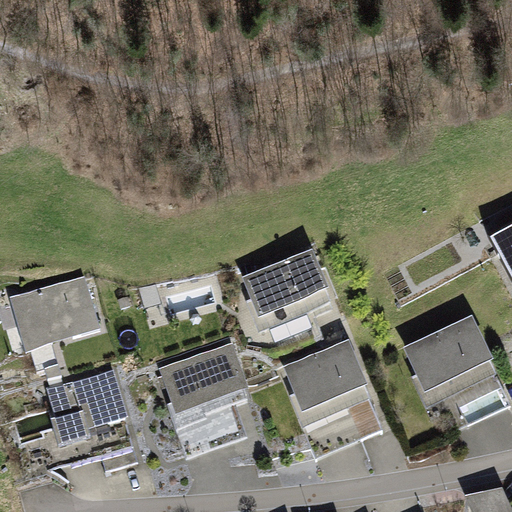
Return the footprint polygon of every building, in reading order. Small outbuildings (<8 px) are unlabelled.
[(511,237),(487,249),(511,298),(511,237)] [(311,254),(242,281),(267,345),(308,329),(303,316),(333,304),(311,254)] [(85,286),(11,304),(24,356),(98,338),(85,286)] [(158,287),(141,292),(146,311),(164,306),(158,287)] [(468,326),(401,357),(422,402),(489,372),(468,326)] [(230,354),(156,378),(172,427),(246,402),(230,354)] [(348,354),(280,378),(297,425),(365,401),(348,354)] [(108,377),(45,394),(60,447),(123,429),(108,377)] [(422,424),(396,434),(407,458),(432,447),(422,424)] [(115,456),(116,469),(136,468),(135,455),(115,456)]
